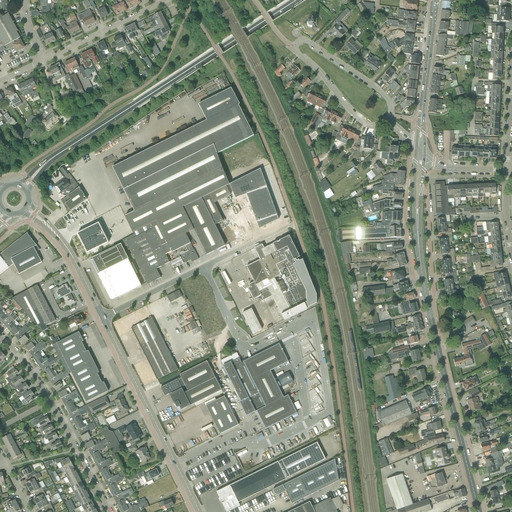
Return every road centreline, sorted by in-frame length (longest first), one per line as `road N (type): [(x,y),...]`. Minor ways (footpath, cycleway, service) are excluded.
road 1 (secondary): [(46,161),(296,0)]
road 2 (residential): [(387,119),(389,101),(374,86),(298,41),(296,51),(346,105),(363,122),(379,124)]
road 3 (tertiary): [(478,511),(427,300)]
road 4 (secondary): [(198,511),(103,317)]
road 5 (unknown): [(204,266),(143,137)]
road 6 (residential): [(42,60),(166,0)]
road 7 (residential): [(506,170),(511,41)]
road 8 (residential): [(109,511),(50,400)]
